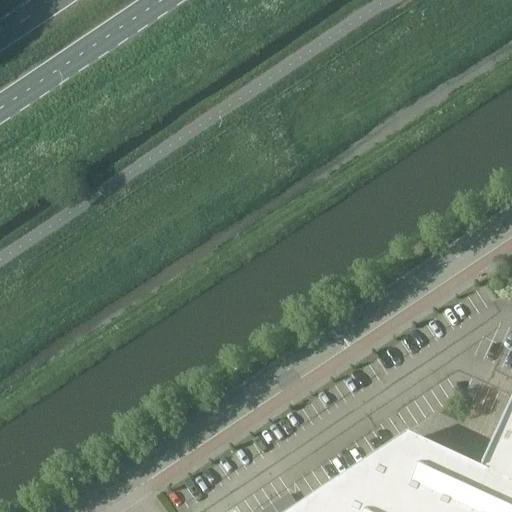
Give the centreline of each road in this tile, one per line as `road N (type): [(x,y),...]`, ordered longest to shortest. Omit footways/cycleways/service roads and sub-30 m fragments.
road 1 (unclassified): [(511,223),(77,511)]
road 2 (primary): [(0,105),(158,0)]
